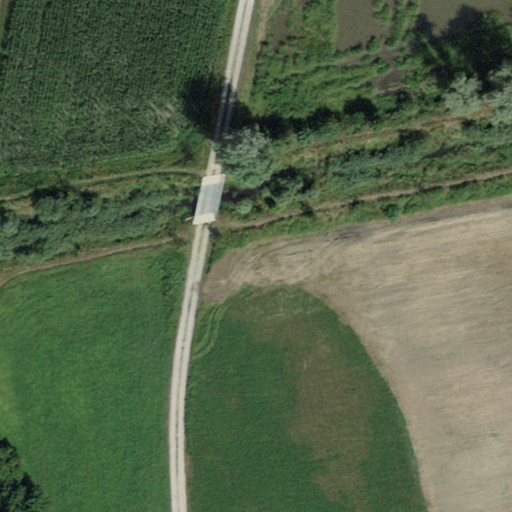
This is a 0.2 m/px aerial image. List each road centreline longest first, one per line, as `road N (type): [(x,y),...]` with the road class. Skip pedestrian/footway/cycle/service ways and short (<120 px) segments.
road 1 (track): [(181,511),(184,271),(217,163)]
road 2 (track): [(217,163),(249,0)]
